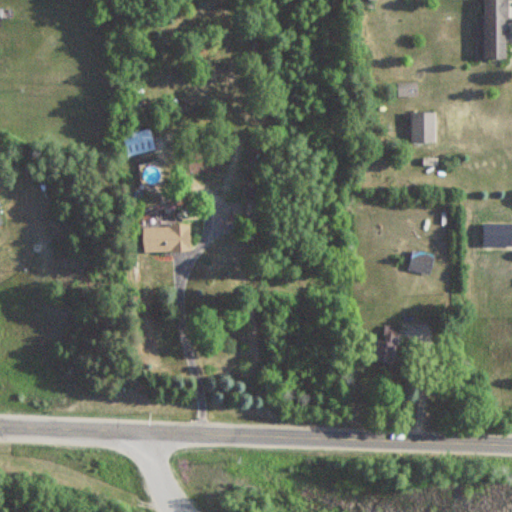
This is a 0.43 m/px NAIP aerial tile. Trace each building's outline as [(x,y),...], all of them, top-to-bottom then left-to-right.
[(505,59),(505,0),(482,0),(482,20),(475,20),(474,59),(505,59)] [(415,84),(396,84),(396,96),(415,96),(415,84)] [(433,143),(433,112),(409,112),(409,143),(433,143)] [(126,158),(155,150),(149,129),(120,137),(126,158)] [(141,227),(141,253),(190,253),(189,227),(141,227)] [(428,276),(433,256),(410,251),(406,270),(428,276)] [(400,330),(384,325),(373,362),(389,367),(400,330)]
